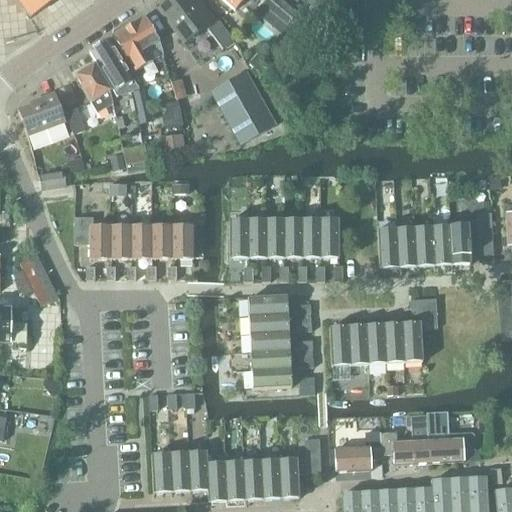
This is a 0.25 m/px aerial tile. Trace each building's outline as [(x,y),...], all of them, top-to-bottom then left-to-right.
[(15,0),(30,20),(57,0),(15,0)] [(207,27),(187,0),(172,0),(158,11),(183,45),(207,27)] [(264,0),(221,0),(234,12),(244,0),(246,0),(257,9),(264,0)] [(254,13),(280,36),(286,29),(293,35),(303,24),(295,18),(298,15),(279,0),(264,0),(257,9),(254,13)] [(151,48),(159,43),(144,19),(113,39),(127,62),(128,62),(135,73),(153,62),(148,55),(153,51),(151,48)] [(208,31),(222,51),(233,43),(219,23),(208,31)] [(138,90),(108,42),(89,53),(106,81),(117,75),(129,95),(138,90)] [(259,52),(248,65),(258,75),(270,62),(262,55),(259,52)] [(81,89),(90,104),(97,115),(112,106),(111,100),(109,93),(93,67),(85,72),(83,71),(78,74),(78,77),(76,78),(82,88),(81,89)] [(210,96),(239,148),(274,129),(245,76),(210,96)] [(171,84),(177,102),(188,99),(182,80),(171,84)] [(174,93),(163,96),(166,105),(176,102),(174,93)] [(18,113),(27,137),(65,124),(54,96),(42,101),(43,104),(18,113)] [(180,104),(165,108),(169,125),(184,121),(180,104)] [(65,114),(73,136),(85,132),(77,110),(65,114)] [(161,139),(162,156),(185,153),(183,136),(161,139)] [(39,179),(41,193),(65,189),(63,175),(39,179)] [(511,207),(504,208),(507,249),(503,249),(504,262),(511,261),(511,253),(511,249),(511,248),(511,207)] [(475,216),(478,258),(493,257),(490,215),(475,216)] [(74,248),(89,248),(89,229),(93,229),(93,220),(74,220),(74,248)] [(247,261),(247,222),(229,223),(229,261),(247,261)] [(265,222),(247,222),(247,261),(265,261),(265,222)] [(283,222),(265,222),(265,261),(283,261),(283,222)] [(301,222),(283,222),(283,261),(302,261),(301,222)] [(320,222),(301,222),(302,261),(320,261),(320,222)] [(338,222),(320,222),(320,261),(338,261),(338,222)] [(192,228),(171,229),(171,261),(193,261),(192,228)] [(468,228),(450,229),(452,268),(470,267),(468,228)] [(89,229),(89,248),(89,262),(110,262),(110,229),(93,229),(89,229)] [(131,229),(110,229),(110,262),(131,262),(131,229)] [(151,229),(131,229),(131,262),(151,262),(151,229)] [(171,229),(151,229),(151,262),(171,261),(171,229)] [(450,229),(431,230),(433,269),(452,268),(450,229)] [(431,230),(413,231),(415,269),(433,269),(431,230)] [(413,231),(395,232),(397,270),(415,269),(413,231)] [(397,270),(395,232),(377,233),(379,271),(397,270)] [(25,296),(35,291),(42,307),(60,299),(41,257),(13,269),(25,296)] [(135,269),(131,270),(126,270),(126,283),(135,283),(135,269)] [(147,283),(151,283),(155,283),(156,269),(147,269),(147,283)] [(167,282),(171,282),(176,282),(176,269),(167,269),(167,282)] [(252,269),(247,270),(244,270),(244,285),(253,285),(252,269)] [(271,269),(265,270),(262,270),(262,285),(271,285),(271,269)] [(306,269),(301,269),(297,269),(298,285),(307,284),(306,269)] [(316,284),(320,284),(325,284),(325,269),(316,269),(316,284)] [(334,269),(334,284),(343,284),(342,269),(334,269)] [(85,270),(85,283),(94,283),(94,270),(85,270)] [(114,270),(110,270),(106,270),(106,283),(114,283),(114,270)] [(288,270),(283,270),(280,270),(280,285),(289,285),(288,270)] [(495,284),(496,292),(511,291),(510,282),(495,284)] [(496,292),(497,301),(511,299),(511,291),(496,292)] [(248,301),(248,319),(287,317),(286,299),(248,301)] [(497,301),(497,309),(511,307),(511,303),(511,299),(497,301)] [(419,317),(420,325),(420,332),(437,331),(436,301),(410,303),(411,318),(419,317)] [(295,308),(295,317),(310,316),(310,307),(295,308)] [(511,307),(497,309),(498,318),(511,316),(511,307)] [(10,310),(0,310),(0,343),(9,344),(10,310)] [(511,316),(498,318),(499,326),(511,324),(511,316)] [(248,319),(249,337),(288,335),(287,317),(248,319)] [(511,324),(499,326),(499,335),(511,333),(511,324)] [(311,334),(311,325),(296,326),(296,334),(311,334)] [(420,325),(402,326),(404,365),(422,364),(420,332),(420,325)] [(402,326),(384,327),(385,366),(404,365),(402,326)] [(384,327),(365,328),(367,367),(385,366),(384,327)] [(365,328),(347,329),(349,368),(367,367),(365,328)] [(349,368),(347,329),(329,330),(331,369),(349,368)] [(511,333),(499,335),(500,342),(511,341),(511,333)] [(249,337),(250,355),(289,353),(288,335),(249,337)] [(312,352),(312,343),(297,344),(297,352),(312,352)] [(250,355),(251,373),(290,372),(289,353),(250,355)] [(313,370),(313,361),(298,362),(298,371),(313,370)] [(290,372),(251,373),(252,392),(291,390),(290,372)] [(314,388),(314,380),(299,381),(299,389),(314,388)] [(194,411),(193,396),(184,396),(185,411),(194,411)] [(176,412),(175,397),(166,397),(167,412),(176,412)] [(157,413),(156,398),(147,398),(148,413),(157,413)] [(429,427),(452,426),(451,414),(428,415),(429,427)] [(474,441),(427,443),(428,466),(464,464),(463,453),(474,453),(474,441)] [(305,461),(297,462),(297,477),(320,475),(319,442),(304,442),(305,461)] [(381,446),(381,450),(381,457),(392,457),(393,468),(428,466),(427,443),(381,446)] [(381,457),(381,450),(333,452),(335,475),(371,473),(370,462),(381,461),(381,457)] [(190,494),(207,493),(208,493),(207,466),(206,454),(188,455),(190,494)] [(171,495),(190,494),(188,455),(169,456),(171,495)] [(153,496),(171,495),(169,456),(151,457),(153,496)] [(297,462),(274,463),(276,502),(299,500),(297,477),(297,462)] [(274,463),(252,464),(254,503),(276,502),(274,463)] [(252,464),(229,465),(231,504),(254,503),(252,464)] [(208,493),(207,493),(207,505),(231,504),(229,465),(207,466),(208,493)] [(491,471),(493,486),(502,485),(500,470),(491,471)] [(487,511),(485,481),(467,482),(468,511),(487,511)] [(430,484),(431,492),(432,511),(450,511),(449,482),(430,484)] [(468,511),(467,482),(449,482),(450,511),(468,511)] [(431,492),(413,493),(413,511),(432,511),(431,492)] [(511,511),(511,492),(494,494),(495,511),(511,511)] [(413,511),(413,493),(395,494),(395,511),(413,511)] [(395,511),(395,494),(377,495),(378,511),(395,511)] [(378,511),(377,495),(360,496),(360,511),(378,511)] [(341,497),(341,511),(360,511),(360,496),(341,497)]
